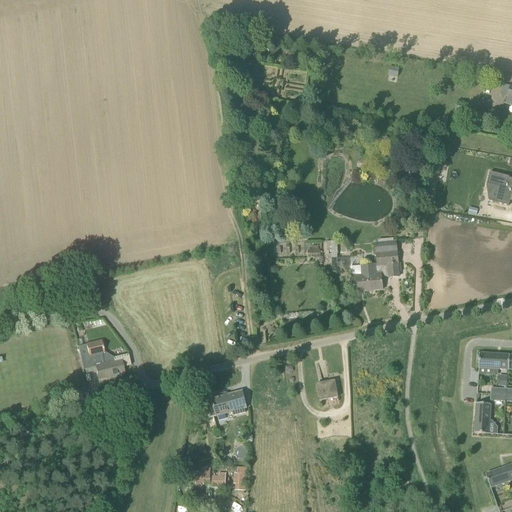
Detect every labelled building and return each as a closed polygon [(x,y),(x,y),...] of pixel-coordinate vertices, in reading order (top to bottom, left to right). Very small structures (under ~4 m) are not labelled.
[(399,68),(390,67),(388,75),(398,77),(399,68)] [(510,86),(504,85),(501,96),(507,98),(506,104),(511,106),(511,102),(511,86),(510,86)] [(511,191),(510,201),(511,201),(511,179),(509,178),(509,177),(490,172),(487,184),(506,189),(507,186),(511,187),(511,191)] [(361,266),(361,267),(351,268),(351,278),(350,278),(352,293),(383,290),(382,278),(390,277),(390,278),(399,277),(396,242),(378,244),(375,244),(377,265),(361,266)] [(337,260),(337,244),(327,244),(327,260),(337,260)] [(308,250),(308,257),(321,257),(321,250),(319,250),(318,246),(311,246),(312,250),(308,250)] [(332,260),(332,272),(340,273),(341,260),(332,260)] [(86,345),(89,357),(104,353),(102,341),(86,345)] [(479,368),(509,370),(509,356),(479,354),(479,368)] [(114,363),(105,365),(96,367),(99,380),(124,374),(120,358),(113,359),(114,363)] [(499,386),(508,386),(508,375),(500,375),(499,386)] [(335,381),(317,385),(320,401),(338,398),(335,381)] [(210,401),(214,417),(244,409),(246,408),(241,392),(210,401)] [(489,435),(490,405),(476,404),(475,434),(489,435)] [(511,465),(502,469),(486,475),(490,488),(511,480),(511,465)] [(202,468),(202,472),(189,472),(189,483),(196,484),(196,490),(203,490),(204,484),(210,484),(211,469),(202,468)] [(237,468),(237,474),(234,474),(233,485),(236,485),(236,491),(245,491),(246,468),(237,468)] [(226,489),(226,477),(226,474),(219,473),(219,477),(213,476),(212,488),(226,489)] [(227,510),(230,511),(235,511),(240,505),(232,501),(227,510)]
